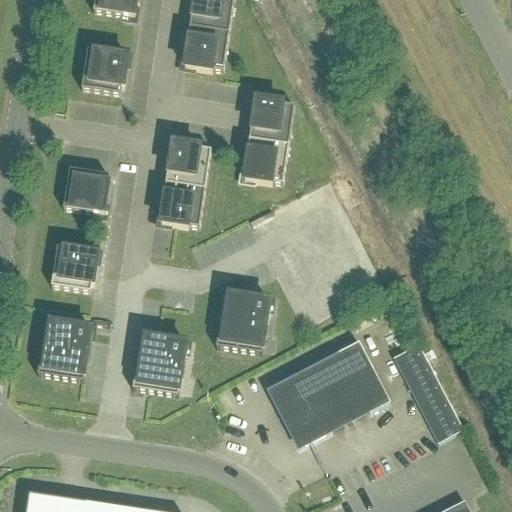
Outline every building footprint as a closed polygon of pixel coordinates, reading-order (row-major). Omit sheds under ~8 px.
[(135,23),(138,0),(96,0),(94,18),(124,22),(124,21),(135,23)] [(235,0),(196,0),(196,4),(195,4),(186,62),(187,63),(185,73),(213,78),(213,76),(224,78),(236,0),(235,0)] [(125,93),(129,63),(118,61),(118,60),(88,55),(82,95),(122,101),(123,93),(125,93)] [(126,118),(137,118),(138,101),(126,101),(126,118)] [(284,111),(284,110),(257,106),(255,117),(254,116),(246,175),(247,175),(245,186),(272,190),(273,189),(284,190),(295,112),(284,111)] [(201,155),(201,153),(174,149),(172,160),(171,160),(162,219),(163,219),(162,230),(189,234),(189,232),(200,234),(212,156),(201,155)] [(105,220),(110,189),(108,189),(110,181),(70,175),(64,215),(94,219),(94,218),(105,220)] [(94,291),(99,260),(88,259),(88,257),(58,253),(52,292),(92,298),(93,291),(94,291)] [(388,298),(346,317),(365,358),(373,354),(364,334),(398,319),(388,298)] [(267,339),(271,309),(260,307),(261,306),(225,301),(217,353),(262,360),(266,339),(267,339)] [(89,366),(92,345),(93,337),(82,335),(82,334),(46,328),(38,381),(84,388),(87,366),(89,366)] [(183,381),(188,351),(177,349),(177,348),(141,343),(133,395),(179,402),(182,381),(183,381)] [(391,409),(360,349),(339,359),(341,364),(304,383),(303,381),(270,398),(299,454),(332,437),(331,435),(368,415),(370,420),(391,409)] [(438,450),(464,437),(419,351),(394,364),(438,450)] [(105,511),(30,501),(28,511),(105,511)]
